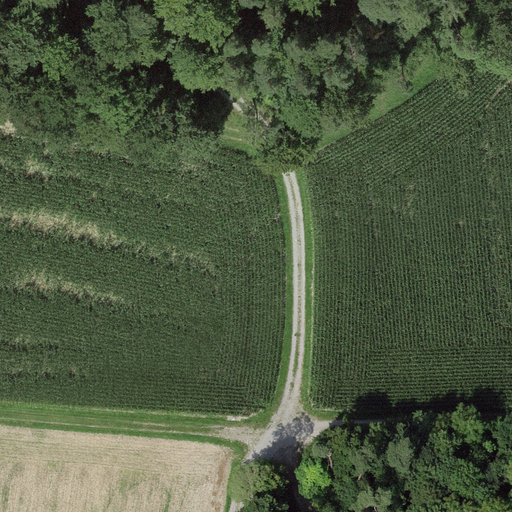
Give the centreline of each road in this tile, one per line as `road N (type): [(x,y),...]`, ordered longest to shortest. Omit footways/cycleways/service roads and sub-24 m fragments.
road 1 (track): [(92,0),(197,64),(263,128),(288,166),(297,198),(298,352),(288,402),(271,434)]
road 2 (track): [(0,87),(277,147)]
road 3 (track): [(271,434),(0,415)]
road 4 (track): [(511,422),(271,434)]
